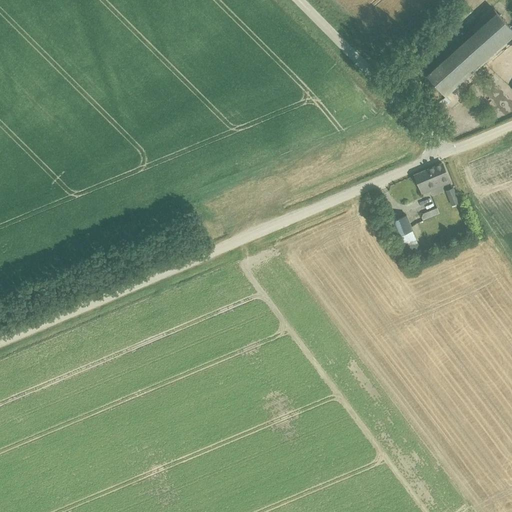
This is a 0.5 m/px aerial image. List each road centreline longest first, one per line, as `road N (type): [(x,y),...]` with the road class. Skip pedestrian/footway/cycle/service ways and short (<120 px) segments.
road 1 (unclassified): [(0,340),(442,154)]
road 2 (unclassified): [(442,154),(297,0)]
